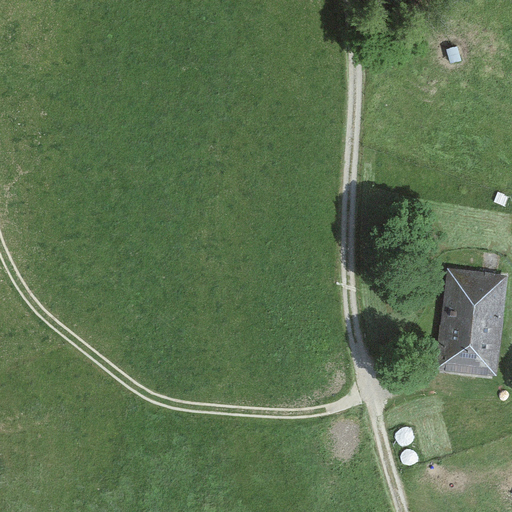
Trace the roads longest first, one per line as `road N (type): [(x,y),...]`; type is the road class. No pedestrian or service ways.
road 1 (track): [(399,511),(347,286),(354,0)]
road 2 (track): [(0,255),(21,300),(48,329),(156,407),(312,418),(366,389)]
